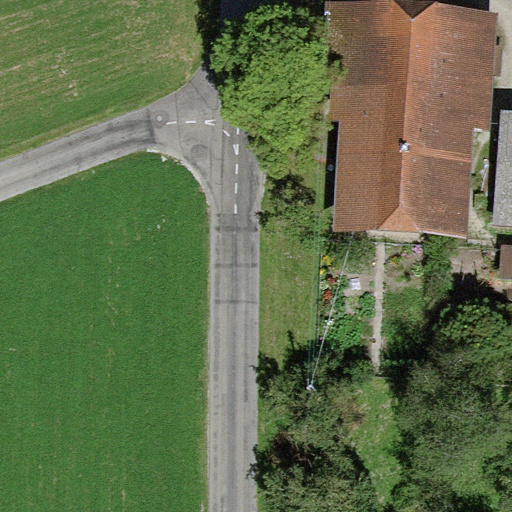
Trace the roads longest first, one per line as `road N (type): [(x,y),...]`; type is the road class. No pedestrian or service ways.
road 1 (tertiary): [(225,108),(229,511)]
road 2 (unclassified): [(225,108),(122,134),(0,181)]
